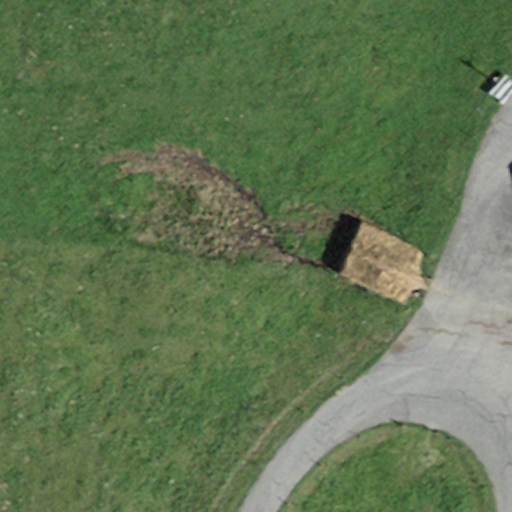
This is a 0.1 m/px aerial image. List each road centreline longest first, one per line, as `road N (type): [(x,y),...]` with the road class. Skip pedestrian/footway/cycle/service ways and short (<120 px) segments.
road 1 (unclassified): [(257,511),(337,418),(379,400),(419,398),(475,418),(498,447),(511,501)]
road 2 (track): [(511,126),(494,157),(453,296),(433,401)]
